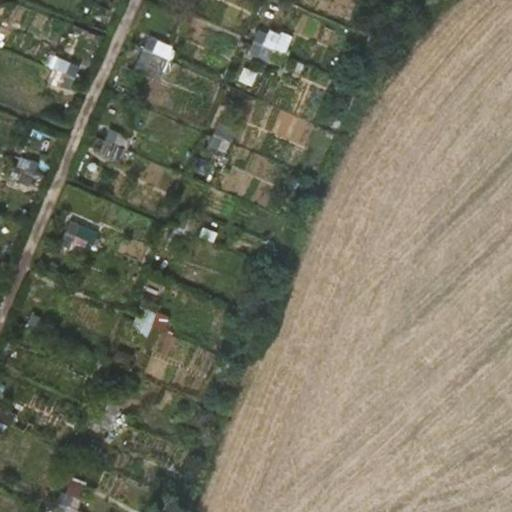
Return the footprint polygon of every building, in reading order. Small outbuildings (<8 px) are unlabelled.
[(252,52),(286,58),(289,37),(255,31),(252,52)] [(140,67),(173,67),(173,40),(141,39),(140,67)] [(50,84),(73,88),(78,63),(55,59),(50,84)] [(246,121),(302,145),(326,91),(285,73),(271,105),(256,98),(246,121)] [(289,157),(289,143),(267,144),(268,157),(289,157)]
